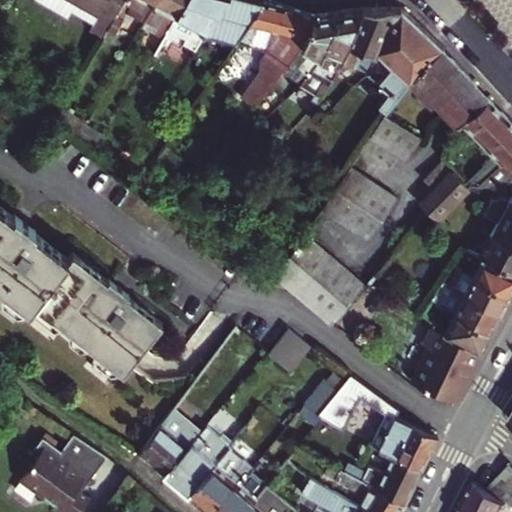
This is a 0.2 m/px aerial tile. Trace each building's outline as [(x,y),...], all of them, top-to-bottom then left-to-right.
[(104,13),(82,0),(46,0),(65,11),(70,3),(99,21),(104,13)] [(107,37),(129,0),(82,0),(104,13),(99,21),(94,29),(107,37)] [(129,0),(107,37),(114,41),(128,19),(142,27),(159,0),(129,0)] [(159,45),(186,0),(159,0),(142,27),(139,33),(159,45)] [(227,0),(186,0),(159,45),(150,61),(155,64),(172,37),(182,44),(180,47),(191,55),(202,37),(227,0)] [(265,1),(262,0),(227,0),(202,37),(233,46),(265,1)] [(256,107),(273,85),(303,47),(317,14),(265,1),(233,46),(274,57),(243,96),(256,107)] [(322,56),(315,67),(330,76),(318,94),(314,100),(319,104),(337,77),(341,72),(362,9),(341,11),(322,56)] [(403,10),(362,9),(341,72),(337,77),(355,85),(363,68),(358,66),(363,50),(379,58),(403,10)] [(403,10),(379,58),(375,67),(393,81),(377,101),(386,108),(413,74),(424,61),(443,45),(403,10)] [(303,47),(273,85),(280,91),(292,75),(303,84),(315,67),(322,56),(341,11),(317,14),(303,47)] [(424,61),(413,74),(458,123),(463,119),(491,98),(443,45),(424,61)] [(315,67),(303,84),(318,94),(330,76),(315,67)] [(59,117),(65,107),(73,93),(57,83),(43,106),(59,117)] [(511,172),(511,171),(511,120),(491,98),(463,119),(496,153),(477,171),(476,172),(486,183),(497,183),(511,172)] [(65,107),(59,117),(78,133),(85,121),(65,107)] [(383,113),(369,135),(405,158),(420,136),(383,113)] [(106,134),(85,121),(78,133),(97,148),(106,134)] [(433,185),(451,167),(441,157),(423,175),(433,185)] [(399,196),(350,166),(339,184),(322,209),(371,240),(399,196)] [(454,169),(421,201),(426,206),(428,208),(424,212),(429,217),(432,213),(436,217),(469,185),(454,169)] [(475,169),(466,177),(472,182),(486,183),(476,172),(477,171),(475,169)] [(511,193),(479,253),(511,270),(511,193)] [(0,260),(29,221),(21,215),(19,218),(0,203),(0,260)] [(0,282),(9,290),(30,306),(35,310),(41,303),(67,323),(76,330),(93,343),(103,351),(123,367),(128,371),(167,322),(131,294),(133,292),(114,277),(112,279),(78,252),(72,259),(39,233),(41,230),(29,221),(0,260),(0,282)] [(325,280),(349,302),(366,283),(311,236),(295,252),(325,280)] [(511,286),(511,270),(479,253),(463,245),(452,262),(509,293),(511,286)] [(308,299),(325,280),(295,252),(280,271),(308,299)] [(452,262),(441,278),(499,310),(509,293),(452,262)] [(441,278),(425,303),(438,312),(445,306),(489,330),(499,310),(441,278)] [(325,280),(308,299),(335,324),(349,302),(325,280)] [(30,306),(9,290),(7,292),(8,299),(21,310),(28,309),(30,306)] [(41,303),(35,310),(56,327),(64,326),(67,323),(41,303)] [(438,312),(425,303),(422,308),(434,318),(442,324),(439,330),(479,350),(489,330),(445,306),(438,312)] [(412,380),(456,400),(479,350),(439,330),(442,324),(434,318),(423,342),(428,345),(412,380)] [(290,371),(310,343),(286,325),(266,353),(290,371)] [(93,343),(76,330),(74,333),(74,339),(84,347),(91,346),(93,343)] [(123,367),(103,351),(101,354),(102,362),(115,371),(121,370),(123,367)] [(322,373),(307,393),(315,399),(339,371),(332,365),(324,375),(322,373)] [(371,443),(391,454),(423,471),(439,435),(398,413),(401,407),(353,370),(347,378),(328,400),(330,403),(323,417),(343,428),(362,392),(387,413),(371,443)] [(347,378),(339,371),(315,399),(323,406),(328,400),(347,378)] [(141,451),(164,471),(200,429),(181,412),(174,419),(169,415),(141,451)] [(200,429),(164,471),(189,492),(229,445),(205,424),(200,429)] [(87,487),(109,457),(74,434),(61,451),(47,440),(40,449),(37,449),(40,457),(25,477),(42,490),(39,494),(57,508),(56,511),(57,511),(83,511),(93,499),(84,492),(82,494),(77,491),(82,483),(87,487)] [(209,509),(235,478),(238,480),(246,471),(243,469),(249,462),(229,445),(189,492),(209,509)] [(365,448),(362,453),(359,458),(382,471),(387,461),(365,448)] [(355,449),(344,467),(407,504),(423,471),(391,454),(387,461),(382,471),(359,458),(362,453),(355,449)] [(209,509),(211,511),(242,511),(269,481),(276,472),(265,464),(258,472),(249,462),(243,469),(246,471),(238,480),(235,478),(209,509)] [(330,471),(339,476),(344,467),(335,462),(330,471)] [(486,490),(499,497),(511,483),(511,462),(486,490)] [(369,493),(363,503),(377,511),(402,511),(407,504),(344,467),(339,476),(369,493)] [(377,511),(363,503),(330,482),(325,490),(320,487),(325,479),(315,473),(305,488),(333,505),(328,511),(377,511)] [(22,481),(39,494),(42,490),(25,477),(22,481)] [(330,482),(325,479),(320,487),(325,490),(330,482)] [(242,511),(313,511),(312,511),(302,511),(295,507),(298,501),(269,481),(242,511)] [(82,494),(84,492),(87,487),(82,483),(77,491),(82,494)] [(511,511),(511,504),(499,497),(486,490),(474,483),(459,511),(511,511)] [(511,483),(499,497),(511,504),(511,483)]
